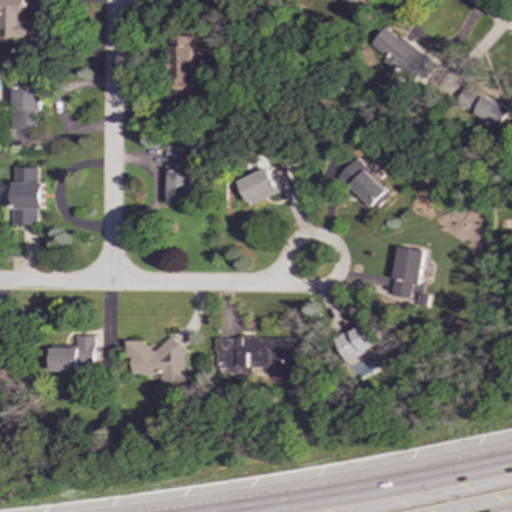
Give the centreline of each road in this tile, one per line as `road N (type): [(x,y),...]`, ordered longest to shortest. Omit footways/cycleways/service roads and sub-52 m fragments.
road 1 (motorway): [(511,458),(190,511)]
road 2 (residential): [(285,280),(0,282)]
road 3 (residential): [(116,0),(112,281)]
road 4 (residential): [(284,265),(285,280),(298,288),(332,284),(341,266),(335,247),(314,239),(294,243),(284,265)]
